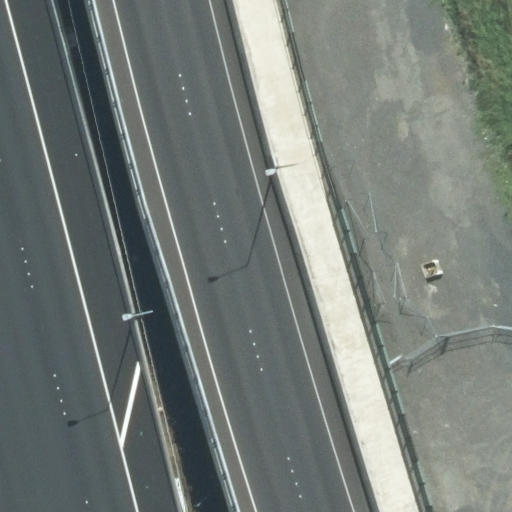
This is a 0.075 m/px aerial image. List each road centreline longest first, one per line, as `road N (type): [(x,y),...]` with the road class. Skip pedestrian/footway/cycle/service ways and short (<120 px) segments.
road 1 (track): [(357,0),(415,335),(475,489)]
road 2 (motorway): [(0,250),(36,511)]
